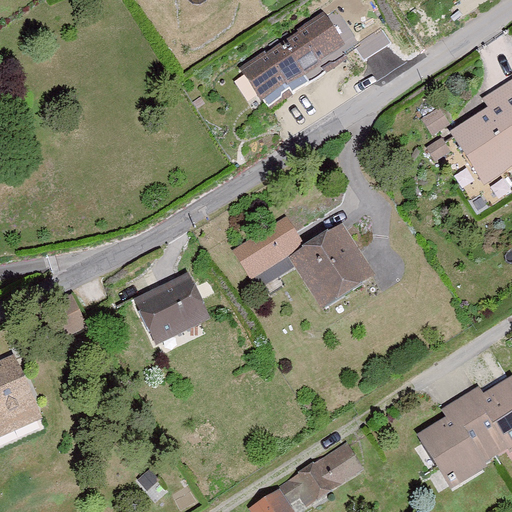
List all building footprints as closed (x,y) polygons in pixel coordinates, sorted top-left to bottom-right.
[(341,50),(324,23),(245,73),(262,99),(341,50)] [(511,90),(493,103),(500,114),(461,139),(487,180),(511,163),(511,90)] [(448,127),(440,114),(427,123),(435,136),(448,127)] [(303,249),(287,224),(238,254),(254,279),(303,249)] [(371,278),(344,234),(298,262),(325,306),(371,278)] [(204,321),(186,285),(141,307),(159,343),(204,321)] [(82,330),(70,303),(53,311),(65,338),(82,330)] [(0,432),(35,417),(12,365),(0,370),(0,432)] [(511,386),(485,402),(481,395),(465,404),(493,453),(506,445),(511,454),(511,386)] [(493,453),(465,404),(447,415),(453,424),(424,441),(447,481),(459,474),(464,483),(483,472),(477,462),(493,453)] [(360,471),(345,450),(285,491),(293,503),(305,495),(311,504),(360,471)] [(289,511),(281,497),(256,511),(289,511)]
